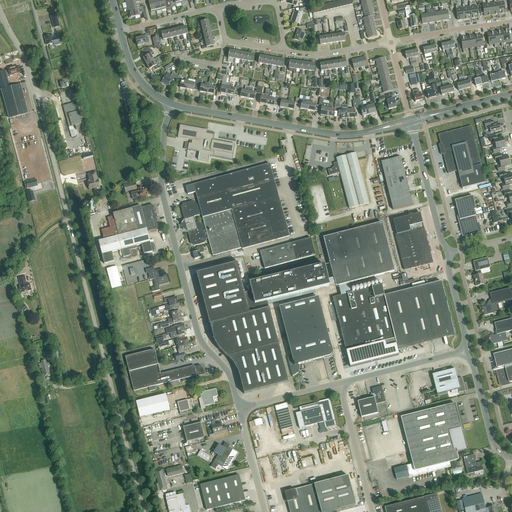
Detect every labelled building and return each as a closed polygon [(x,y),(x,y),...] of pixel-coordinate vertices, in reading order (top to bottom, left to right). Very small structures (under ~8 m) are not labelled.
[(127,8),(137,5),(137,3),(141,2),(140,0),(137,0),(126,3),(127,8)] [(161,10),(158,0),(157,0),(156,0),(153,0),(156,12),(161,10)] [(158,0),(161,10),(166,9),(163,0),(158,0)] [(171,8),(169,0),(163,0),(166,9),(171,8)] [(495,0),(493,0),(494,3),(489,4),(491,15),(498,14),(496,2),(495,0)] [(507,8),(506,0),(496,2),(498,14),(505,13),(504,8),(507,8)] [(489,1),(486,1),(487,4),(482,5),(482,6),(483,13),(484,16),(491,15),(489,4),(489,1)] [(362,6),(363,11),(363,12),(372,9),(371,3),(361,5),(361,4),(358,5),(358,7),(362,6)] [(471,3),(469,4),(470,7),(471,18),(478,17),(476,6),(472,7),(471,3)] [(464,4),(462,5),(463,8),(464,19),(471,18),(470,7),(465,8),(464,4)] [(415,14),(410,15),(409,6),(406,7),(406,8),(405,9),(406,19),(410,18),(411,28),(417,27),(416,22),(417,22),(417,19),(416,20),(415,14)] [(458,6),(455,6),(458,20),(464,19),(463,8),(458,9),(458,6)] [(439,8),(440,12),(442,21),(449,20),(447,10),(442,11),(441,8),(439,8)] [(145,9),(128,13),(129,18),(140,16),(139,13),(143,12),(143,15),(146,14),(145,9)] [(363,12),(363,11),(360,12),(360,14),(363,13),(365,18),(372,17),(374,16),(372,9),(363,12)] [(435,22),(442,21),(440,12),(435,13),(434,9),(433,10),(433,13),(434,13),(435,22)] [(429,23),(435,22),(434,13),(433,13),(428,14),(428,10),(426,11),(426,14),(427,14),(429,23)] [(422,24),(429,23),(427,14),(426,14),(422,15),(421,11),(419,12),(420,15),(422,24)] [(299,24),(302,14),(294,12),(291,22),(299,24)] [(56,15),(50,17),(53,25),(59,24),(56,15)] [(364,25),(373,23),(372,17),(365,18),(363,19),(363,18),(359,19),(360,21),(363,20),(364,24),(364,25)] [(198,31),(202,30),(202,29),(209,27),(208,21),(200,22),(202,28),(197,29),(198,31)] [(399,31),(405,29),(405,26),(404,21),(397,23),(399,31)] [(375,30),(373,23),(364,25),(364,24),(361,25),(361,27),(365,26),(366,31),(366,32),(375,30)] [(186,27),(179,28),(181,36),(182,35),(186,34),(187,39),(190,38),(189,34),(187,34),(186,27)] [(199,37),(204,36),(203,35),(211,33),(209,27),(202,29),(202,30),(203,34),(199,35),(199,37)] [(181,40),(184,40),(182,35),(181,36),(179,28),(173,30),(175,37),(176,37),(180,36),(181,40)] [(302,42),(305,32),(297,29),(294,40),(302,42)] [(177,41),(176,37),(175,37),(173,30),(167,31),(169,39),(170,38),(174,37),(175,42),(177,41)] [(336,30),(336,35),(338,35),(339,42),(345,41),(344,34),(339,34),(338,30),(336,30)] [(377,36),(375,30),(366,32),(366,31),(362,32),(363,34),(366,33),(367,38),(377,36)] [(171,43),(170,38),(169,39),(167,31),(161,33),(163,40),(168,39),(169,43),(171,43)] [(332,43),(339,42),(338,35),(336,35),(332,35),(332,31),(330,31),(330,36),(331,35),(332,43)] [(508,35),(508,31),(501,32),(503,44),(511,42),(511,39),(511,35),(508,35)] [(326,44),(332,43),(331,35),(330,36),(326,36),(325,32),(323,32),(324,37),(325,36),(326,44)] [(500,43),(501,46),(503,46),(503,44),(501,32),(494,33),(496,44),(500,43)] [(201,43),(205,42),(205,41),(212,39),(211,33),(203,35),(204,36),(204,40),(200,41),(201,43)] [(320,45),(326,44),(325,36),(324,37),(320,37),(319,33),(317,33),(318,38),(319,38),(320,45)] [(493,44),(494,48),(496,47),(496,44),(494,33),(487,34),(489,45),(493,44)] [(53,35),(44,37),(46,45),(54,43),(54,46),(60,44),(58,36),(53,37),(53,35)] [(145,43),(149,42),(147,35),(139,37),(140,38),(135,39),(137,46),(145,44),(145,43)] [(483,46),(481,35),(474,36),(476,47),(477,51),(479,50),(479,47),(483,46)] [(472,48),(476,47),(474,36),(467,37),(469,48),(470,52),(472,51),(472,48)] [(154,46),(160,44),(158,37),(152,38),(154,46)] [(465,49),(469,48),(467,37),(461,38),(463,53),(465,52),(465,49)] [(214,45),(212,39),(205,41),(205,42),(206,46),(202,47),(202,49),(207,48),(207,47),(214,45)] [(450,57),(447,43),(441,45),(442,51),(445,50),(447,58),(450,57)] [(429,47),(423,49),(424,55),(426,61),(429,60),(429,62),(432,62),(429,47)] [(146,64),(153,60),(151,56),(154,55),(151,50),(144,53),(146,57),(143,58),(146,64)] [(411,66),(414,66),(411,51),(404,53),(406,59),(409,58),(411,66)] [(364,57),(358,59),(360,68),(361,68),(365,67),(366,70),(368,69),(368,66),(367,66),(364,57)] [(375,62),(376,66),(377,67),(386,64),(384,58),(375,60),(372,60),(372,62),(375,62)] [(362,71),(361,68),(360,68),(358,59),(351,60),(354,70),(359,68),(360,72),(362,71)] [(155,64),(153,60),(146,64),(149,70),(152,68),(154,71),(161,67),(158,62),(155,64)] [(345,60),(338,61),(340,69),(341,68),(345,68),(345,72),(348,72),(347,67),(346,67),(345,60)] [(338,61),(332,62),(333,70),(335,69),(339,69),(339,73),(341,73),(341,68),(340,69),(338,61)] [(332,62),(326,63),(327,71),(328,70),(332,70),(333,74),(335,74),(335,69),(333,70),(332,62)] [(321,72),(325,71),(326,79),(329,78),(329,75),(328,70),(327,71),(326,63),(319,64),(321,72)] [(377,68),(378,73),(387,71),(386,64),(377,67),(376,66),(373,67),(374,69),(377,68)] [(495,66),(499,80),(505,78),(503,72),(500,73),(498,65),(495,66)] [(492,82),(499,80),(495,66),(492,67),(494,75),(491,75),(492,82)] [(8,71),(5,71),(7,78),(14,76),(13,74),(18,73),(16,67),(8,69),(8,71)] [(478,71),(482,85),(488,83),(486,77),(483,78),(480,70),(478,71)] [(0,90),(2,90),(10,88),(7,78),(5,71),(0,72),(0,90)] [(379,75),(380,79),(380,80),(389,78),(387,71),(378,73),(375,73),(375,75),(379,75)] [(475,87),(482,85),(478,71),(474,71),(477,79),(474,80),(472,75),(469,76),(471,82),(474,82),(475,87)] [(171,75),(167,73),(164,77),(161,83),(168,86),(171,81),(173,83),(177,76),(173,73),(171,75)] [(460,75),(464,89),(470,88),(469,83),(471,82),(469,76),(467,77),(468,82),(465,82),(463,74),(460,75)] [(179,88),(186,90),(188,80),(185,79),(185,82),(181,81),(181,79),(178,78),(177,84),(180,84),(179,88)] [(380,81),(381,86),(382,87),(391,84),(389,78),(380,80),(380,79),(376,80),(377,82),(380,81)] [(188,80),(186,90),(193,91),(193,90),(196,91),(199,80),(198,80),(199,79),(196,79),(196,81),(195,81),(188,80)] [(443,80),(447,94),(454,92),(452,86),(448,87),(446,79),(443,80)] [(198,82),(197,91),(199,91),(199,92),(206,93),(208,83),(205,82),(204,86),(201,85),(201,82),(198,82)] [(208,83),(206,93),(213,95),(215,88),(211,87),(211,84),(208,83)] [(227,95),(229,85),(222,83),(220,94),(227,95)] [(436,97),(435,95),(438,94),(437,88),(435,83),(430,84),(431,89),(426,91),(428,99),(429,99),(429,100),(431,99),(431,98),(436,97)] [(392,91),(391,84),(382,87),(381,86),(378,86),(379,88),(382,88),(383,93),(392,91)] [(2,90),(3,96),(22,91),(20,85),(10,88),(2,90)] [(233,85),(229,85),(227,95),(234,96),(234,95),(237,96),(239,85),(237,85),(237,87),(236,86),(235,89),(232,88),(233,85)] [(239,87),(237,96),(240,97),(240,98),(247,99),(249,88),(245,87),(245,91),(241,90),(242,88),(241,88),(239,87)] [(253,88),(249,88),(247,99),(254,100),(255,93),(252,92),(253,88)] [(266,89),(265,95),(262,94),(261,97),(259,104),(266,105),(269,90),(266,89)] [(418,89),(412,91),(415,103),(422,101),(421,95),(420,93),(419,93),(418,89)] [(277,106),(279,94),(277,94),(276,97),(275,97),(275,99),(271,99),(273,91),(269,90),(266,105),(273,107),(274,106),(277,106)] [(3,96),(5,103),(24,98),(22,91),(3,96)] [(279,108),(287,109),(289,99),(288,99),(288,102),(281,101),(282,98),(281,98),(281,96),(279,95),(279,94),(277,106),(280,107),(279,108)] [(389,96),(382,98),(383,101),(387,100),(388,103),(387,103),(388,110),(396,108),(396,107),(396,104),(395,104),(394,101),(393,102),(392,99),(390,99),(389,96)] [(295,104),(298,105),(299,97),(299,99),(296,98),(295,103),(292,103),(292,100),(289,99),(287,109),(293,110),(295,104)] [(299,97),(298,105),(301,105),(300,109),(307,110),(309,101),(305,100),(305,103),(302,102),(302,99),(302,98),(299,97)] [(28,113),(24,98),(5,103),(9,118),(28,113)] [(327,117),(329,104),(323,103),(323,99),(320,99),(319,106),(322,106),(322,107),(321,107),(320,116),(327,117)] [(315,105),(311,104),(312,101),(309,101),(307,110),(314,112),(315,105)] [(338,101),(338,108),(341,108),(341,111),(341,119),(348,119),(348,111),(347,105),(342,105),(342,102),(338,101)] [(63,106),(64,112),(67,111),(72,110),(73,114),(77,113),(76,110),(77,110),(77,108),(78,108),(77,103),(63,106)] [(332,105),(329,104),(327,117),(333,118),(335,110),(331,109),(332,105)] [(362,117),(369,115),(366,104),(363,105),(364,107),(360,108),(361,109),(360,109),(362,117)] [(366,104),(369,115),(376,113),(373,105),(370,106),(369,104),(366,104)] [(84,128),(78,108),(77,108),(77,110),(76,110),(77,113),(73,114),(72,110),(67,111),(64,112),(69,128),(75,126),(76,130),(84,128)] [(490,133),(501,130),(499,123),(493,125),(492,122),(492,120),(484,123),(484,124),(486,131),(489,130),(490,133)] [(448,174),(457,171),(456,164),(459,164),(459,166),(466,165),(467,169),(481,165),(471,126),(438,135),(448,174)] [(181,127),(178,140),(193,142),(192,146),(189,145),(188,153),(200,155),(199,163),(209,165),(210,159),(233,163),(236,144),(214,140),(214,137),(207,135),(207,134),(208,132),(181,127)] [(495,145),(504,142),(503,137),(497,138),(496,135),(489,137),(491,142),(494,141),(495,145)] [(505,147),(504,142),(495,145),(495,148),(492,149),(493,154),(500,152),(499,149),(505,147)] [(334,168),(327,170),(329,176),(340,173),(349,209),(369,204),(357,158),(355,153),(345,156),(336,158),(337,163),(333,164),(334,168)] [(499,163),(509,160),(507,155),(501,157),(501,154),(494,155),(495,160),(498,160),(499,163)] [(396,180),(405,178),(400,157),(381,162),(385,179),(395,176),(396,180)] [(510,166),(509,160),(499,163),(500,166),(497,167),(498,172),(505,170),(504,167),(510,166)] [(207,240),(208,239),(213,256),(242,248),(242,249),(258,245),(289,237),(270,164),(186,187),(188,195),(196,193),(199,204),(197,205),(196,203),(193,201),(183,204),(181,207),(184,219),(181,225),(182,230),(187,233),(190,244),(194,246),(204,243),(207,240)] [(485,183),(481,165),(467,169),(466,165),(459,166),(459,164),(456,164),(457,171),(462,189),(485,183)] [(89,190),(100,187),(98,180),(97,180),(95,172),(88,174),(90,181),(89,182),(87,183),(89,190)] [(504,181),(511,178),(511,173),(506,175),(505,172),(498,174),(500,179),(503,178),(504,181)] [(390,199),(400,197),(396,180),(395,176),(385,179),(390,199)] [(410,194),(405,178),(396,180),(400,197),(410,194)] [(511,184),(511,178),(504,181),(505,184),(501,185),(503,190),(509,188),(509,185),(511,184)] [(38,186),(36,179),(26,182),(24,183),(25,189),(28,188),(28,189),(38,186)] [(125,192),(137,189),(135,182),(123,185),(125,192)] [(136,199),(140,198),(150,195),(148,191),(147,188),(142,189),(142,188),(138,189),(139,190),(131,192),(132,195),(135,194),(136,199)] [(509,199),(511,198),(511,192),(511,193),(510,190),(503,192),(504,197),(508,196),(509,199)] [(35,201),(33,191),(26,193),(29,203),(35,201)] [(400,197),(390,199),(392,210),(412,205),(410,194),(400,197)] [(463,235),(479,231),(474,210),(476,209),(472,196),(455,201),(463,235)] [(114,262),(111,252),(121,250),(123,258),(130,255),(129,250),(137,248),(136,246),(141,245),(144,254),(152,252),(147,231),(158,228),(152,205),(141,208),(140,206),(132,208),(132,209),(113,214),(118,236),(98,241),(104,264),(114,262)] [(409,216),(393,220),(396,235),(395,235),(404,270),(432,263),(423,228),(420,214),(412,215),(412,214),(408,215),(409,216)] [(236,263),(196,274),(209,324),(208,324),(208,325),(209,324),(209,325),(213,339),(212,340),(213,340),(214,341),(214,342),(215,344),(216,344),(217,347),(219,349),(221,351),(223,353),(225,355),(227,357),(226,357),(226,358),(227,358),(230,360),(232,362),(234,365),(235,367),(236,370),(238,372),(239,375),(239,377),(244,394),(288,383),(278,344),(279,344),(278,344),(269,309),(270,309),(270,308),(269,309),(268,304),(315,292),(314,289),(329,286),(335,286),(336,287),(338,286),(341,296),(332,298),(350,367),(398,355),(397,350),(452,336),(454,333),(441,282),(384,296),(381,286),(351,293),(348,283),(394,271),(381,223),(323,238),(333,278),(327,279),(324,265),(263,280),(249,283),(251,291),(244,293),(236,263)] [(265,269),(296,261),(315,255),(310,238),(260,252),(265,269)] [(199,253),(204,252),(202,246),(200,247),(200,248),(197,249),(198,251),(193,253),(194,259),(200,258),(199,253)] [(480,270),(490,268),(487,258),(473,262),(475,272),(476,271),(477,275),(474,276),(476,286),(484,284),(480,270)] [(154,267),(145,270),(146,274),(148,273),(150,280),(157,279),(159,286),(168,283),(166,276),(164,277),(163,273),(162,269),(155,271),(154,267)] [(21,293),(31,291),(29,284),(27,284),(25,276),(18,278),(20,286),(19,286),(21,293)] [(498,303),(511,299),(511,293),(511,288),(490,293),(492,300),(489,300),(486,305),(486,306),(482,307),(484,316),(500,311),(498,303)] [(332,351),(318,297),(279,308),(294,365),(290,366),(292,376),(294,375),(295,375),(296,374),(297,373),(299,371),(298,371),(298,370),(298,369),(298,368),(298,367),(298,366),(298,365),(328,357),(329,357),(330,357),(330,356),(331,355),(331,354),(332,354),(332,353),(332,352),(332,351)] [(169,305),(169,306),(166,307),(167,311),(169,310),(170,310),(178,308),(177,307),(179,307),(178,303),(169,305)] [(182,321),(181,316),(173,318),(173,320),(170,321),(171,324),(182,321)] [(505,332),(511,330),(511,318),(495,323),(496,330),(495,331),(496,335),(489,336),(491,345),(508,341),(505,332)] [(176,332),(185,330),(183,324),(174,326),(168,328),(170,333),(176,332)] [(173,338),(176,337),(176,338),(185,336),(184,334),(186,334),(185,330),(176,332),(170,333),(171,337),(173,338)] [(185,338),(175,340),(177,346),(188,343),(187,339),(185,339),(185,338)] [(188,343),(177,346),(179,354),(175,356),(176,360),(185,358),(183,350),(188,349),(188,348),(189,347),(188,343)] [(511,349),(494,355),(498,370),(497,372),(500,385),(502,387),(511,383),(511,349)] [(125,357),(133,391),(149,387),(150,394),(162,391),(161,385),(150,388),(150,387),(181,379),(182,382),(197,379),(197,377),(202,375),(200,365),(194,367),(194,366),(160,374),(154,350),(125,357)] [(44,377),(50,375),(47,362),(46,363),(45,361),(41,362),(42,364),(39,364),(40,368),(41,368),(44,377)] [(455,369),(432,375),(437,395),(450,391),(451,391),(457,389),(458,392),(465,391),(461,378),(457,379),(455,369)] [(376,404),(385,402),(381,386),(371,389),(374,398),(357,402),(361,418),(378,413),(376,404)] [(202,392),(203,394),(200,395),(201,398),(199,399),(201,410),(205,409),(204,406),(214,404),(213,398),(217,396),(216,389),(202,392)] [(140,417),(169,410),(165,394),(136,402),(140,417)] [(192,399),(177,403),(180,412),(180,415),(187,415),(187,414),(188,414),(188,410),(194,409),(192,399)] [(300,412),(295,414),(299,429),(304,427),(324,422),(325,428),(336,425),(334,419),(333,419),(328,400),(319,403),(299,408),(300,412)] [(458,460),(456,452),(466,450),(465,445),(462,445),(458,429),(461,428),(458,418),(454,404),(420,412),(419,408),(399,413),(401,417),(400,417),(412,465),(411,463),(406,465),(406,466),(394,469),(396,480),(409,477),(450,467),(449,462),(458,460)] [(186,442),(204,438),(200,423),(183,427),(186,442)] [(220,432),(227,431),(226,426),(222,427),(221,423),(211,426),(213,434),(220,432)] [(217,456),(211,467),(215,470),(218,465),(222,468),(227,470),(230,464),(234,459),(235,454),(231,452),(232,450),(228,447),(229,445),(225,442),(222,447),(218,444),(213,453),(217,456)] [(207,462),(210,457),(200,451),(197,456),(207,462)] [(468,456),(468,458),(464,460),(465,466),(467,474),(483,470),(481,462),(476,463),(474,455),(468,456)] [(166,469),(168,477),(183,473),(181,465),(166,469)] [(156,492),(167,489),(163,470),(155,472),(158,484),(154,485),(156,492)] [(206,511),(224,506),(245,501),(239,475),(200,485),(206,511)] [(289,511),(328,511),(355,505),(348,476),(295,490),(294,489),(284,492),(287,502),(289,511)] [(182,494),(166,498),(169,511),(190,511),(188,505),(185,506),(182,494)] [(385,511),(441,511),(437,494),(385,507),(385,511)] [(481,494),(462,499),(465,511),(496,511),(496,510),(495,510),(494,506),(485,508),(481,494)]
